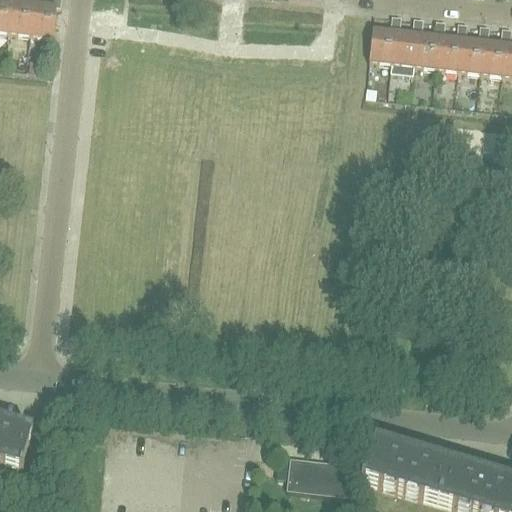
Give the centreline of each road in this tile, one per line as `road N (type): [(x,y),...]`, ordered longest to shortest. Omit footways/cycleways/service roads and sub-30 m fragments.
road 1 (residential): [(511,435),(36,378)]
road 2 (residential): [(36,378),(78,0)]
road 3 (residential): [(511,14),(392,0)]
